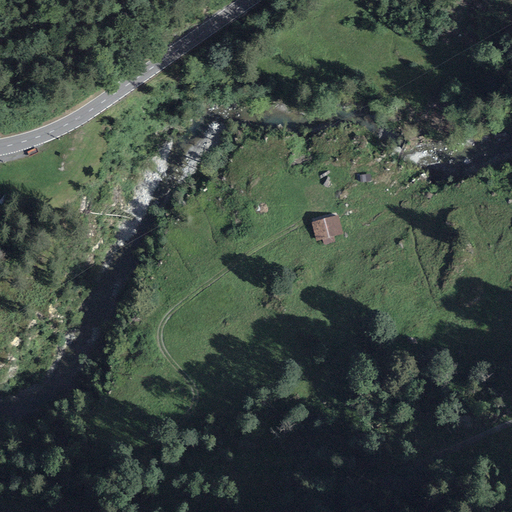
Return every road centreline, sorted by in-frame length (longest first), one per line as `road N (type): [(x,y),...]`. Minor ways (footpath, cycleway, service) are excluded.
road 1 (track): [(0,482),(65,476),(182,419),(195,395),(160,341),(165,319),(317,203)]
road 2 (primary): [(249,0),(81,115),(0,147)]
road 3 (track): [(274,511),(380,480),(511,423)]
